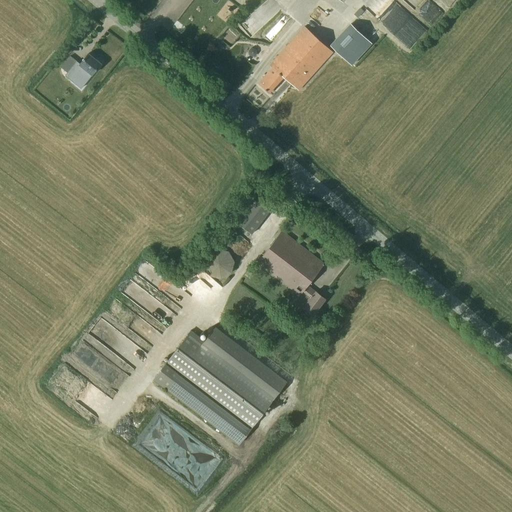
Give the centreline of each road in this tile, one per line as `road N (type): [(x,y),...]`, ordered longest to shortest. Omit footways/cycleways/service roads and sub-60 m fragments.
road 1 (tertiary): [(511,359),(90,0)]
road 2 (unknown): [(305,183),(129,397)]
